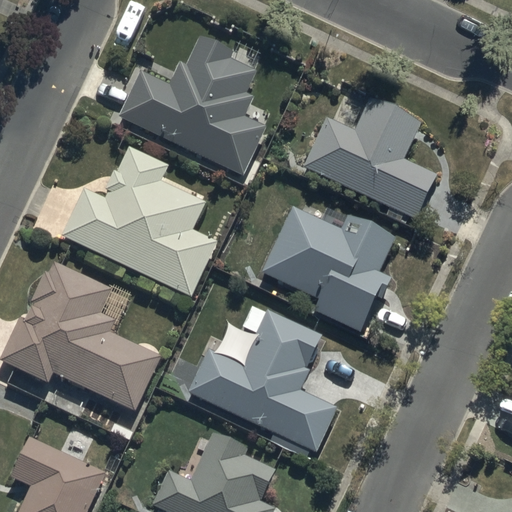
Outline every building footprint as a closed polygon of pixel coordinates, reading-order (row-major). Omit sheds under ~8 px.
[(244,180),(268,130),(247,120),(256,101),(246,95),(256,73),(233,62),(235,56),(202,41),(188,69),(180,64),(168,87),(142,74),(120,119),(244,180)] [(327,120),(304,172),(390,211),(387,218),(405,227),(408,219),(417,223),(438,175),(406,161),(423,124),(370,100),(355,133),(327,120)] [(207,205),(201,202),(162,184),(170,167),(131,149),(119,176),(115,174),(106,193),(108,194),(105,201),(85,192),(63,243),(194,300),(219,242),(195,232),(207,205)] [(326,210),(320,223),(300,214),(293,210),(264,275),(319,303),(313,315),(341,329),(343,327),(360,336),(380,298),(383,299),(393,281),(378,273),(395,242),(349,218),(347,221),(326,210)] [(100,315),(112,291),(54,262),(32,305),(33,306),(25,322),(22,320),(1,362),(50,387),(55,377),(135,416),(163,360),(111,333),(116,323),(100,315)] [(212,352),(189,395),(273,435),(270,442),(308,460),(311,453),(319,456),(340,412),(301,393),(311,373),(307,372),(323,339),(267,311),(265,315),(251,309),(242,328),(259,336),(243,367),(212,352)] [(211,442),(192,483),(177,477),(168,473),(153,510),(157,511),(275,511),(277,510),(262,504),(275,472),(243,458),(246,451),(214,436),(211,442)] [(31,441),(12,479),(31,487),(20,511),(88,511),(104,478),(31,441)]
